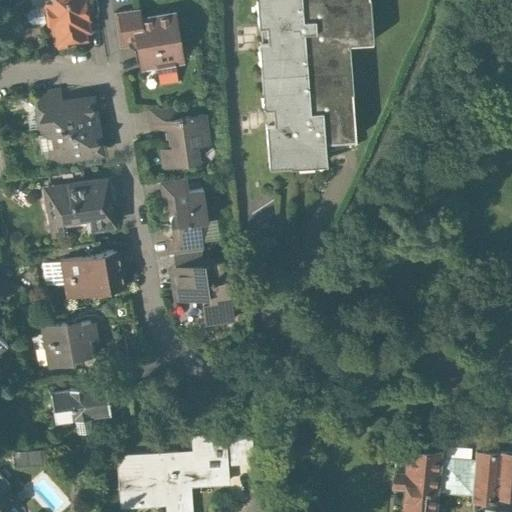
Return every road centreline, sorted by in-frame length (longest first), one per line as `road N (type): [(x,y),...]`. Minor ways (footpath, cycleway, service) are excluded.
road 1 (residential): [(0,81),(106,65),(150,305),(176,345),(209,373),(270,406)]
road 2 (residential): [(270,406),(230,74)]
road 3 (unknown): [(270,406),(452,393)]
